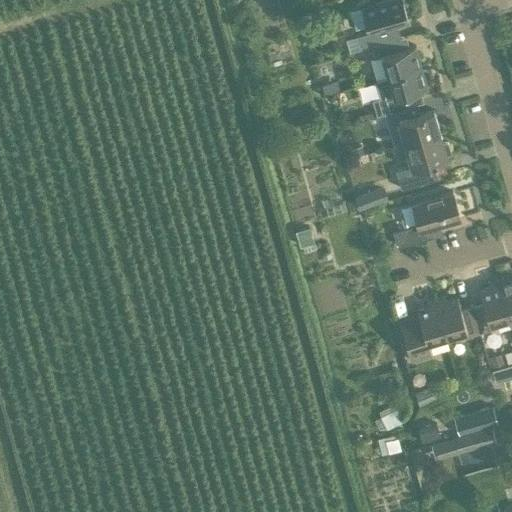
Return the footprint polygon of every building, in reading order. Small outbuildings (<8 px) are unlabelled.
[(382,0),(362,6),(362,7),(350,10),(347,13),(348,15),(352,17),(355,28),(367,24),(369,31),(356,35),(359,48),(371,45),(392,39),(388,26),(407,20),(401,0),(382,0)] [(396,38),(392,39),(371,45),(374,56),(368,58),(374,80),(377,79),(421,66),(415,45),(399,49),(396,38)] [(421,66),(377,79),(374,80),(378,96),(370,98),(375,114),(384,112),(408,105),(415,103),(412,91),(427,87),(426,83),(428,83),(430,80),(427,69),(424,67),(422,68),(421,66)] [(404,141),(440,131),(433,109),(411,115),(408,105),(384,112),(387,122),(398,119),(404,141)] [(299,106),(288,109),(290,119),(302,117),(299,106)] [(442,140),(440,131),(404,141),(411,165),(396,169),(401,187),(429,179),(425,164),(447,157),(446,155),(451,152),(448,141),(442,140)] [(354,156),(364,153),(362,144),(351,147),(354,156)] [(379,187),(365,191),(368,202),(383,198),(379,187)] [(424,227),(460,217),(453,190),(412,202),(418,224),(396,231),(400,245),(427,238),(424,227)] [(301,245),(314,241),(309,226),(297,229),(301,245)] [(498,279),(509,317),(511,326),(511,277),(507,279),(506,276),(498,279)] [(495,321),(509,317),(498,279),(489,281),(491,286),(479,289),(483,301),(472,304),(480,332),(498,327),(495,321)] [(480,332),(472,304),(460,307),(457,296),(446,299),(444,295),(435,297),(446,335),(460,331),(462,337),(480,332)] [(417,307),(419,314),(400,319),(412,360),(432,354),(427,341),(446,335),(435,297),(426,300),(428,304),(417,307)] [(502,353),(489,356),(492,369),(505,365),(502,353)] [(511,362),(505,365),(492,369),(496,381),(511,375),(511,362)] [(425,387),(415,390),(420,404),(430,400),(425,387)] [(386,428),(403,420),(395,403),(378,411),(386,428)] [(492,405),(454,416),(458,432),(497,422),(492,405)] [(421,442),(442,436),(437,421),(417,427),(421,442)] [(476,447),(472,431),(431,443),(436,459),(476,447)] [(395,437),(386,439),(389,451),(401,448),(398,436),(395,437)]
